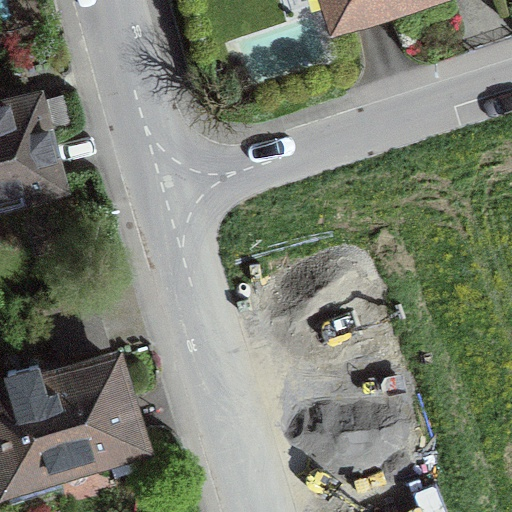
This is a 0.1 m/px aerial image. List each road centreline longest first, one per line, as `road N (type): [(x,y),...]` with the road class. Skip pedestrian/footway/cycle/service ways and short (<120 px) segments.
road 1 (residential): [(163,194),(511,86)]
road 2 (residential): [(259,511),(163,194)]
road 3 (residential): [(163,194),(112,0)]
